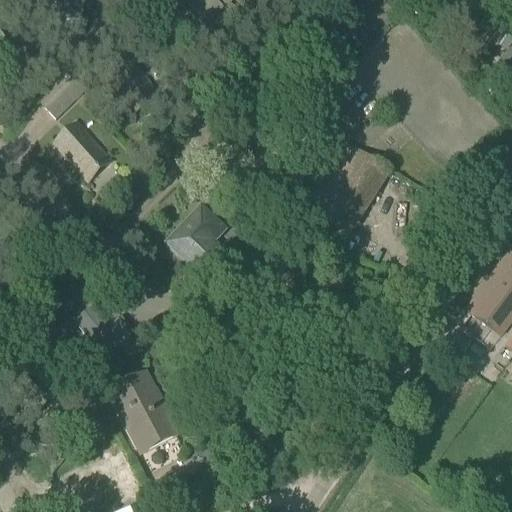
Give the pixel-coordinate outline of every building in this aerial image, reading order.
[(57,0),(56,22),(82,24),(84,0),(57,0)] [(238,14),(230,6),(234,1),(233,0),(181,0),(177,4),(206,31),(223,13),(232,20),(238,14)] [(114,30),(106,17),(99,21),(106,35),(114,30)] [(0,56),(9,51),(0,38),(0,56)] [(132,115),(156,99),(140,74),(115,91),(132,115)] [(49,115),(79,85),(69,75),(39,105),(49,115)] [(78,129),(55,149),(85,182),(108,162),(78,129)] [(341,142),(333,155),(381,187),(390,173),(341,142)] [(341,227),(352,233),(374,195),(330,170),(305,215),(321,224),(321,225),(337,234),(341,227)] [(169,246),(198,275),(209,263),(201,256),(222,233),(201,213),(169,246)] [(511,248),(464,314),(499,340),(511,323),(511,248)] [(90,317),(74,330),(100,361),(115,348),(90,317)] [(38,416),(59,396),(36,372),(15,393),(38,416)] [(261,395),(269,388),(259,377),(251,384),(261,395)] [(140,454),(175,436),(144,378),(110,396),(140,454)]
